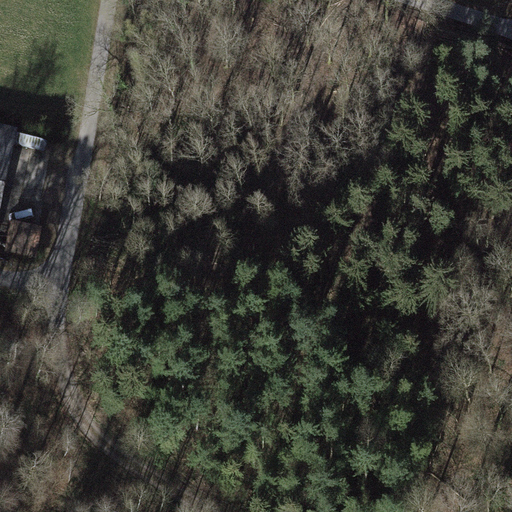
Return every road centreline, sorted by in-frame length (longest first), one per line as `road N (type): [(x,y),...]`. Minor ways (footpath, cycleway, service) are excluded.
road 1 (unclassified): [(58,290),(109,0)]
road 2 (track): [(58,290),(66,386),(88,424),(120,456),(213,511)]
